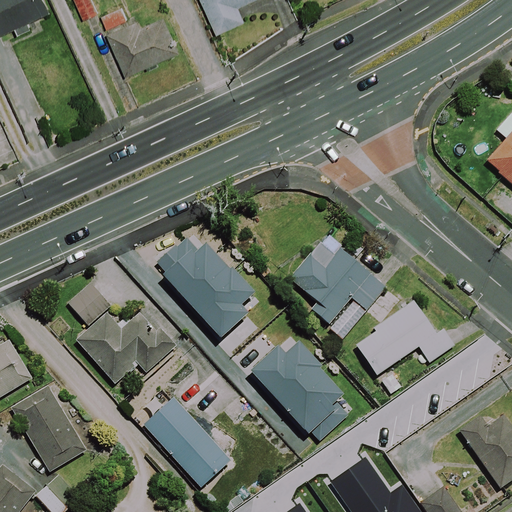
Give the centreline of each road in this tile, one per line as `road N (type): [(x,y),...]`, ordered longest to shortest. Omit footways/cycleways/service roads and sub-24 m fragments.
road 1 (primary): [(323,116),(0,264)]
road 2 (primary): [(0,214),(302,74)]
road 3 (residential): [(511,296),(323,116)]
road 4 (primary): [(511,8),(323,116)]
road 5 (primary): [(302,74),(440,0)]
